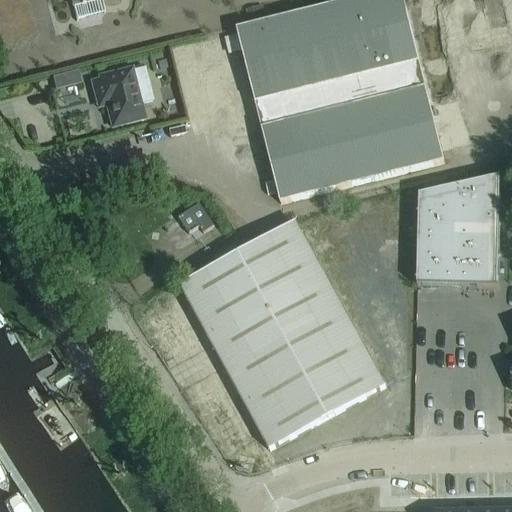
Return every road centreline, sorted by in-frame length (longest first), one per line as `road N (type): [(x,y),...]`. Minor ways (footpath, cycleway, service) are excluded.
road 1 (residential): [(230,511),(0,151)]
road 2 (unclassified): [(179,511),(0,229)]
road 3 (residential): [(511,455),(389,458),(310,474),(238,511)]
